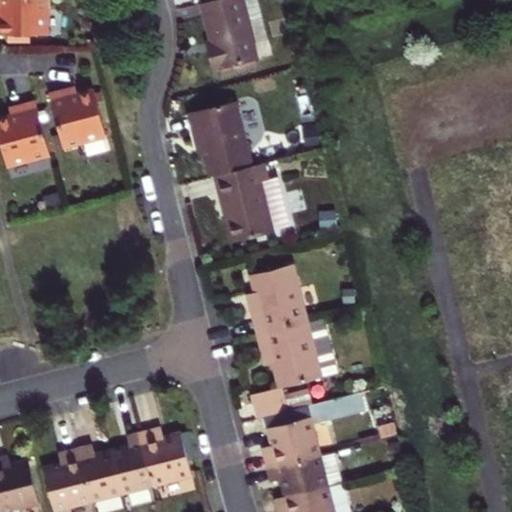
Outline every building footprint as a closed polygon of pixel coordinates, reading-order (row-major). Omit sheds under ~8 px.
[(48,35),(47,0),(0,0),(0,9),(2,10),(2,20),(0,19),(0,34),(8,35),(8,42),(30,42),(30,35),(48,35)] [(255,43),(269,40),(259,0),(211,0),(201,3),(211,40),(213,49),(208,51),(213,71),(221,68),(256,59),(259,59),(255,43)] [(258,65),(256,59),(221,68),(222,74),(258,65)] [(71,88),(67,89),(70,100),(78,97),(77,95),(75,87),(71,88)] [(67,89),(50,94),(64,148),(107,137),(94,91),(77,95),(78,97),(70,100),(67,89)] [(0,137),(8,166),(50,154),(36,100),(18,105),(21,115),(13,118),(12,115),(0,117),(0,137)] [(216,175),(253,165),(237,100),(189,112),(198,147),(202,146),(205,157),(210,176),(216,175)] [(13,118),(21,115),(18,105),(10,107),(11,110),(12,115),(13,118)] [(285,227),(289,220),(280,182),(273,178),(268,179),(264,162),(253,165),(216,175),(224,206),(228,205),(232,220),(238,241),(285,227)] [(338,213),(320,213),(320,228),(338,228),(338,213)] [(258,335),(309,322),(294,264),(250,274),(256,298),(249,300),(253,315),(258,335)] [(251,395),(257,418),(265,415),(288,409),(285,396),(283,387),(322,377),(320,368),(329,366),(333,358),(323,318),(309,322),(258,335),(262,351),(270,350),(273,362),(279,387),(251,395)] [(273,362),(270,350),(262,351),(264,359),(265,365),(273,362)] [(337,373),(333,358),(329,366),(320,368),(322,377),(337,373)] [(314,403),(311,389),(285,396),(288,409),(308,404),(314,403)] [(321,455),(308,404),(288,409),(265,415),(272,445),(275,453),(264,455),(267,468),(321,455)] [(158,427),(154,428),(156,439),(164,437),(161,426),(158,427)] [(154,428),(140,432),(154,486),(193,476),(182,433),(164,437),(156,439),(154,428)] [(124,493),(154,486),(140,432),(134,433),(127,435),(130,446),(113,450),(124,493)] [(93,501),(124,493),(113,450),(95,455),(93,444),(88,445),(79,447),(93,501)] [(263,452),(264,455),(275,453),(272,445),(262,448),(263,452)] [(55,511),(93,501),(79,447),(66,451),(69,461),(61,463),(44,467),(55,511)] [(61,463),(69,461),(66,451),(62,452),(59,452),(61,463)] [(5,456),(0,457),(3,467),(11,466),(8,455),(5,456)] [(283,487),(286,496),(329,485),(321,455),(267,468),(271,482),(281,479),(283,487)] [(0,457),(0,456),(0,511),(9,511),(39,505),(28,461),(11,466),(3,467),(0,457)] [(350,511),(343,482),(329,485),(286,496),(275,499),(278,511),(281,511),(289,510),(289,511),(350,511)]
